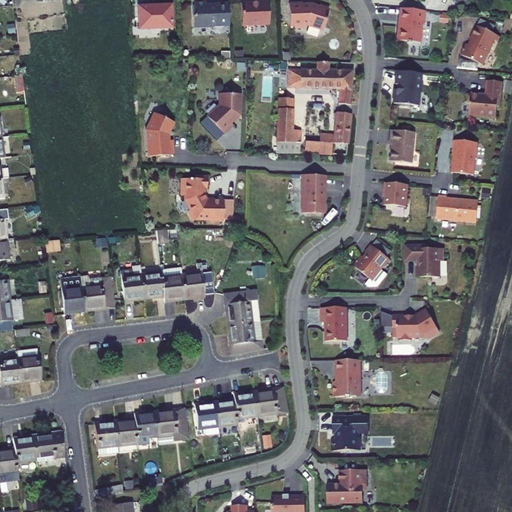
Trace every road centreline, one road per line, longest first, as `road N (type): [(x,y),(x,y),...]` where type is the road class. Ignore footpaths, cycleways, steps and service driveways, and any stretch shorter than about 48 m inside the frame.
road 1 (residential): [(355,0),(370,63),(354,215),(305,266),(293,303),(303,437),(283,462),(195,488),(184,511)]
road 2 (residential): [(207,374),(202,342),(190,328),(81,337),(64,350),(69,401)]
road 3 (residential): [(69,401),(207,374)]
